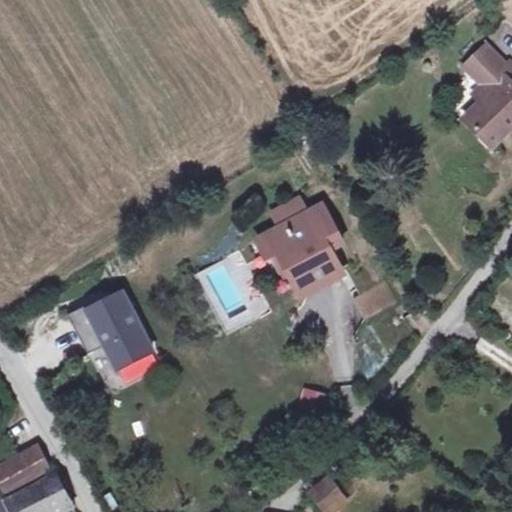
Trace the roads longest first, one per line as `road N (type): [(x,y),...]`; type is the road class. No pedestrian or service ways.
road 1 (residential): [(511,231),(309,482),(264,511)]
road 2 (unclassified): [(0,345),(92,511)]
